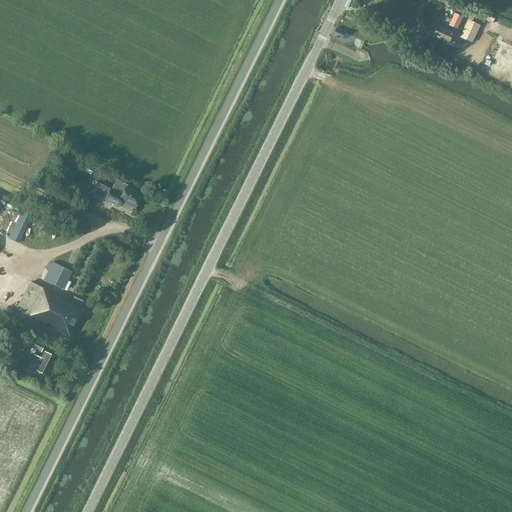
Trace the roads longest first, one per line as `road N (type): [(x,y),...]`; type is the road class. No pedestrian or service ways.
road 1 (tertiary): [(87,511),(339,0)]
road 2 (unclassified): [(28,511),(279,0)]
